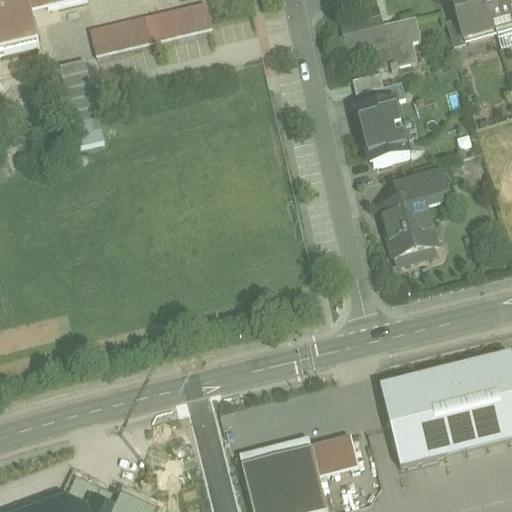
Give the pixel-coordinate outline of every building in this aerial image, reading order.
[(0,0),(0,59),(40,50),(32,17),(88,4),(87,0),(0,0)] [(486,0),(450,0),(457,23),(463,44),(464,44),(496,35),(486,0)] [(511,0),(486,0),(496,35),(511,30),(511,0)] [(207,8),(173,16),(179,43),(213,35),(207,8)] [(173,16),(90,35),(97,63),(179,43),(173,16)] [(341,31),(347,56),(385,47),(392,77),(398,75),(398,73),(418,68),(413,48),(421,47),(416,24),(383,31),(381,22),(341,31)] [(457,23),(446,27),(454,53),(466,50),(464,44),(463,44),(457,23)] [(380,79),(353,86),(357,100),(377,95),(384,93),(380,79)] [(384,93),(377,95),(381,110),(396,106),(396,107),(406,104),(402,88),(384,93)] [(381,110),(357,116),(366,151),(369,150),(375,170),(410,161),(396,107),(396,106),(381,110)] [(440,169),(414,176),(421,201),(423,200),(425,208),(448,202),(440,169)] [(421,201),(380,212),(394,264),(437,252),(425,208),(423,200),(421,201)] [(511,360),(511,358),(380,390),(401,474),(511,446),(511,360)] [(351,442),(312,452),(313,454),(320,483),(360,474),(351,442)] [(327,511),(320,483),(313,454),(243,472),(252,511),(327,511)] [(90,511),(66,501),(35,511),(90,511)]
